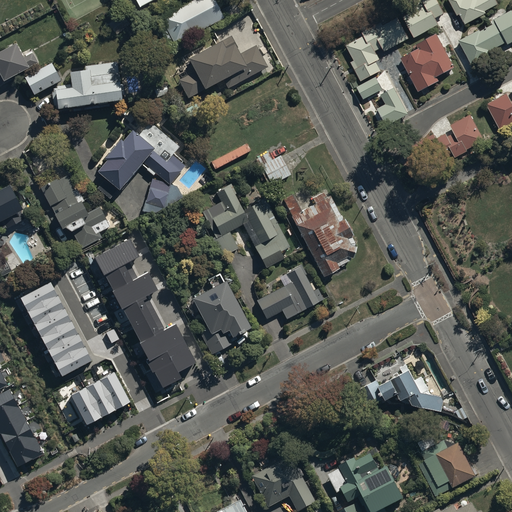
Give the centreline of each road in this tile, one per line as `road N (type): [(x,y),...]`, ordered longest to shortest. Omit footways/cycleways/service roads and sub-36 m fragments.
road 1 (residential): [(39,511),(434,299)]
road 2 (residential): [(434,299),(273,0)]
road 3 (residential): [(511,443),(434,299)]
